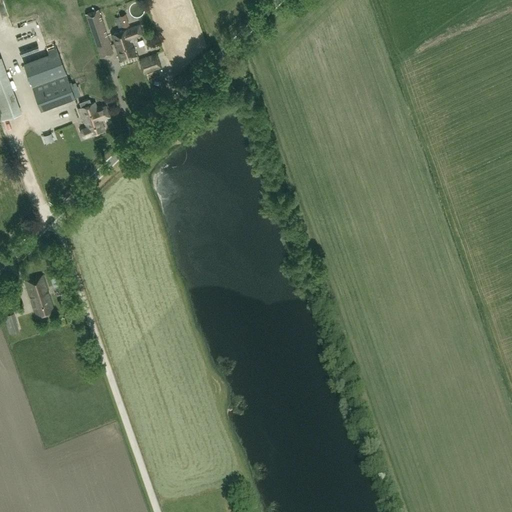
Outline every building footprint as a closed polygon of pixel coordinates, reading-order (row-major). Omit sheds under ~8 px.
[(98,10),(86,14),(97,47),(109,43),(98,10)] [(126,14),(119,16),(122,27),(130,25),(126,14)] [(140,26),(132,28),(112,35),(120,60),(136,55),(130,39),(143,35),(140,26)] [(161,68),(155,54),(140,59),(145,74),(161,68)] [(75,82),(69,84),(59,55),(26,67),(40,107),(73,95),(74,98),(81,96),(75,82)] [(0,57),(0,114),(2,120),(21,113),(1,57),(0,57)] [(95,102),(91,104),(89,99),(79,102),(81,107),(80,108),(87,128),(82,130),(81,132),(83,136),(85,137),(90,135),(90,136),(105,130),(101,120),(110,116),(106,106),(97,109),(95,102)] [(64,274),(60,275),(59,273),(50,276),(56,293),(65,290),(68,289),(64,274)] [(43,276),(26,281),(37,317),(54,312),(43,276)] [(19,329),(13,312),(4,315),(9,332),(19,329)]
